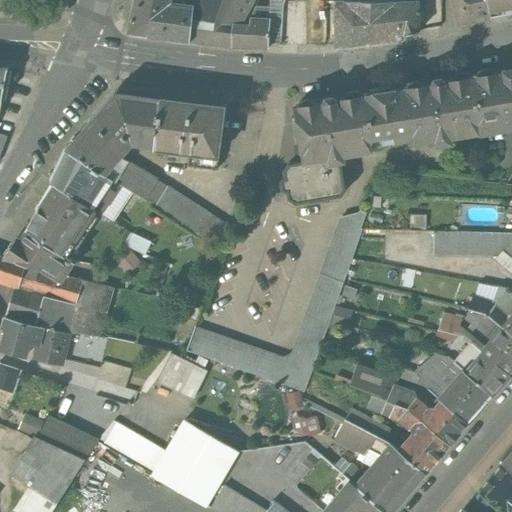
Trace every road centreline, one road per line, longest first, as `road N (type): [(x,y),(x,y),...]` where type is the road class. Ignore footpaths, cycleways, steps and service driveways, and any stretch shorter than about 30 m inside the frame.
road 1 (residential): [(511,36),(281,71),(72,55)]
road 2 (unknown): [(0,352),(188,416),(240,444)]
road 3 (residential): [(72,55),(0,188)]
